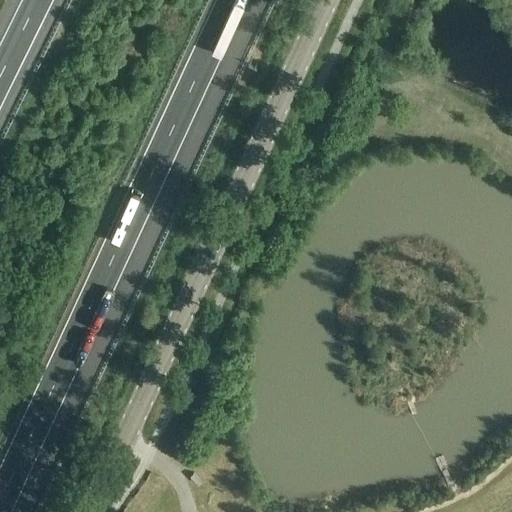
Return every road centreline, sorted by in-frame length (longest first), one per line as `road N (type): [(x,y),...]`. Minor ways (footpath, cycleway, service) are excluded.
road 1 (secondary): [(91,511),(327,0)]
road 2 (motorway): [(0,503),(232,0)]
